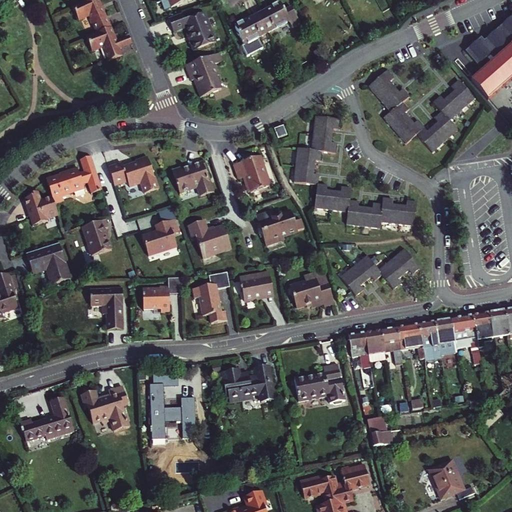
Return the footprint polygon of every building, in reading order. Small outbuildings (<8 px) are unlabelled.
[(102,8),(98,0),(87,0),(73,7),(78,18),(88,14),(96,34),(110,29),(103,11),(105,11),(103,7),(102,8)] [(162,0),(159,1),(163,10),(170,7),(188,0),(162,0)] [(266,33),(289,21),(292,27),(299,24),(290,7),(283,11),(280,4),(257,16),(266,33)] [(192,51),(211,43),(209,37),(212,37),(203,13),(183,21),(180,14),(167,20),(172,33),(186,28),(188,33),(190,39),(187,40),(192,51)] [(479,36),(463,50),(481,71),(470,79),(487,99),(511,76),(511,13),(482,40),(479,36)] [(257,16),(235,28),(244,45),(266,33),(257,16)] [(101,48),(107,62),(121,57),(118,49),(116,44),(118,44),(117,41),(116,40),(114,41),(110,29),(96,34),(92,35),(85,38),(91,52),(101,48)] [(116,44),(118,49),(131,44),(128,37),(117,41),(118,44),(116,44)] [(216,54),(185,66),(190,81),(194,79),(195,84),(194,84),(199,98),(220,90),(215,77),(217,76),(212,64),(219,62),(216,54)] [(379,101),(389,113),(382,119),(394,132),(405,145),(415,136),(415,135),(423,128),(417,121),(413,125),(408,119),(404,114),(408,111),(401,103),(408,98),(402,90),(397,93),(393,88),(389,83),(392,80),(386,72),(368,88),(379,101)] [(427,133),(423,128),(415,135),(415,136),(431,153),(444,142),(457,131),(449,122),(461,111),(474,100),(459,82),(451,89),(454,92),(453,93),(449,97),(445,100),(444,101),(440,98),(433,104),(440,113),(434,119),(437,123),(435,125),(432,128),(429,131),(427,133)] [(380,222),(396,224),(413,227),(416,203),(406,202),(405,207),(399,206),(394,205),(392,205),(392,200),(383,199),(382,205),(372,204),(372,209),(369,209),(364,208),(360,208),(358,207),(358,203),(349,201),(351,189),(340,188),(340,193),(337,193),(333,192),(328,192),(326,191),(327,186),(317,185),(318,175),(313,175),(313,172),(314,168),(314,163),(314,161),(320,161),(321,152),(335,154),(336,144),(331,143),(332,136),(332,132),(333,130),(338,130),(339,120),(315,117),(312,134),(310,150),(297,148),(295,165),(293,183),(316,186),(314,209),(330,211),(347,213),(345,225),(362,227),(380,229),(380,222)] [(283,126),(274,130),(277,139),(286,136),(283,126)] [(83,172),(95,168),(91,156),(85,158),(79,161),(83,172)] [(260,156),(233,165),(238,179),(241,178),(245,177),(250,192),(270,185),(260,156)] [(122,164),(108,168),(114,187),(128,182),(130,188),(141,185),(146,198),(159,193),(147,157),(135,161),(137,165),(132,167),(131,165),(123,167),(122,164)] [(181,167),(172,171),(180,193),(196,188),(200,197),(213,192),(204,164),(202,165),(202,163),(182,170),(181,167)] [(95,168),(83,172),(78,174),(76,170),(66,173),(67,175),(60,177),(60,175),(46,180),(54,205),(63,202),(62,197),(84,190),(82,185),(87,184),(90,194),(102,190),(95,168)] [(60,175),(60,177),(67,175),(66,173),(76,170),(76,168),(59,173),(60,175)] [(245,177),(241,178),(247,193),(250,192),(245,177)] [(54,205),(51,196),(41,200),(38,192),(28,195),(29,198),(23,200),(26,208),(27,208),(33,225),(47,220),(47,219),(57,215),(54,205)] [(173,207),(156,212),(160,224),(167,222),(177,218),(173,207)] [(272,218),(269,211),(255,215),(265,245),(283,239),(282,236),(297,231),(297,230),(303,228),(300,218),(293,220),(290,210),(278,214),(279,216),(272,218)] [(203,220),(187,226),(192,238),(195,237),(202,259),(230,249),(223,226),(206,232),(203,220)] [(104,221),(82,228),(91,257),(111,250),(107,240),(106,236),(103,229),(107,228),(104,221)] [(167,222),(160,224),(154,226),(156,232),(141,237),(147,256),(176,246),(167,222)] [(58,243),(25,253),(31,273),(45,269),(49,284),(69,279),(58,243)] [(391,261),(378,271),(380,273),(379,274),(381,276),(392,290),(400,284),(397,280),(403,276),(408,271),(411,275),(419,268),(404,250),(391,261)] [(353,267),(340,278),(351,292),(355,297),(363,291),(359,287),(365,282),(369,278),(373,282),(381,276),(379,274),(380,273),(378,271),(366,256),(353,267)] [(323,269),(302,275),(304,280),(288,285),(295,306),(308,302),(309,306),(322,302),(323,305),(333,302),(323,269)] [(227,272),(207,276),(209,287),(191,290),(193,300),(198,299),(202,317),(208,316),(210,325),(226,322),(224,313),(221,313),(217,291),(230,289),(227,272)] [(4,275),(0,276),(0,319),(0,320),(0,319),(0,313),(16,308),(13,300),(16,299),(14,293),(13,293),(7,274),(4,275)] [(168,294),(182,293),(181,278),(166,278),(166,286),(158,286),(158,288),(151,288),(151,290),(142,291),(142,307),(153,307),(153,309),(169,309),(168,294)] [(245,307),(263,304),(262,299),(274,298),(270,279),(241,284),(245,307)] [(109,289),(109,290),(89,291),(90,306),(101,306),(102,315),(106,315),(106,330),(123,329),(122,303),(120,303),(120,297),(122,294),(122,288),(109,289)] [(509,332),(505,310),(489,312),(493,337),(506,334),(507,344),(511,344),(509,332)] [(493,337),(489,312),(472,315),(477,340),(493,337)] [(477,340),(472,315),(450,318),(454,342),(455,348),(470,346),(472,356),(479,354),(477,340)] [(454,342),(450,318),(434,321),(438,344),(454,342)] [(434,321),(418,324),(422,346),(422,348),(424,357),(440,355),(438,344),(434,321)] [(422,346),(418,324),(396,327),(400,349),(417,346),(422,346)] [(380,330),(384,352),(393,351),(395,366),(402,365),(400,349),(396,327),(380,330)] [(384,352),(380,330),(371,331),(364,333),(369,362),(385,360),(384,352)] [(369,362),(364,333),(347,335),(351,356),(360,355),(362,367),(369,366),(369,362)] [(222,365),(212,367),(213,373),(223,371),(222,365)] [(337,365),(323,367),(325,373),(294,379),(299,402),(327,396),(328,404),(331,403),(333,405),(339,404),(341,401),(344,401),(337,365)] [(275,399),(268,367),(254,369),(257,380),(238,383),(241,398),(259,394),(261,402),(275,399)] [(178,386),(177,373),(163,374),(163,387),(178,386)] [(165,436),(165,422),(181,422),(182,436),(196,435),(195,398),(181,399),(181,407),(164,408),(163,387),(163,374),(153,375),(153,385),(149,385),(151,437),(165,436)] [(511,375),(500,379),(502,392),(511,382),(511,375)] [(88,404),(94,424),(111,419),(115,432),(130,427),(128,422),(126,414),(123,406),(129,404),(124,387),(109,392),(110,394),(111,397),(99,401),(98,398),(98,397),(96,392),(82,396),(85,404),(88,404)] [(19,423),(25,442),(43,436),(44,440),(74,431),(64,398),(51,402),(55,416),(32,423),(31,420),(19,423)] [(411,401),(412,409),(422,407),(421,399),(411,401)] [(370,434),(377,433),(385,432),(381,417),(373,418),(366,419),(370,434)] [(370,434),(373,447),(392,444),(389,431),(377,433),(370,434)] [(458,492),(460,499),(473,493),(470,486),(464,489),(452,460),(447,462),(451,472),(458,492)] [(447,462),(428,470),(440,500),(458,492),(451,472),(447,462)] [(344,511),(343,507),(345,506),(344,503),(353,501),(351,490),(371,486),(367,466),(343,471),(345,483),(338,484),(336,476),(323,478),(323,475),(301,479),(304,496),(324,492),(326,503),(316,504),(317,511),(344,511)]
